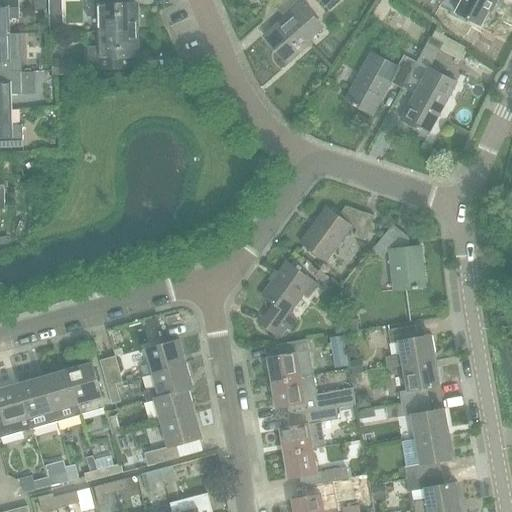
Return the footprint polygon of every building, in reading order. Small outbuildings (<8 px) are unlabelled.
[(17,0),(0,0),(0,33),(7,33),(6,18),(18,18),(17,0)] [(99,31),(135,30),(135,4),(119,5),(119,0),(86,0),(87,15),(98,15),(99,31)] [(301,4),(305,0),(286,0),(276,9),(284,18),(263,37),(287,64),(302,51),(300,47),(322,28),(301,4)] [(461,0),(455,12),(480,25),(493,1),(496,2),(497,0),(461,0)] [(62,20),(49,20),(49,30),(62,30),(62,20)] [(135,30),(99,31),(99,46),(88,46),(89,70),(121,69),(121,56),(136,56),(135,30)] [(0,71),(19,71),(19,48),(7,48),(7,33),(0,33),(0,71)] [(430,36),(416,63),(409,77),(403,87),(414,93),(400,119),(427,134),(455,83),(429,69),(436,57),(435,57),(443,43),(430,36)] [(371,54),(345,100),(372,116),(390,83),(402,89),(403,87),(409,77),(416,63),(415,63),(403,57),(397,68),(371,54)] [(72,58),(53,58),(53,74),(55,74),(72,75),(72,58)] [(47,59),(39,60),(39,70),(47,70),(47,59)] [(0,109),(9,110),(8,94),(20,94),(19,71),(0,71),(0,109)] [(9,110),(0,109),(0,147),(21,147),(21,124),(9,124),(9,110)] [(365,238),(372,215),(345,206),(337,217),(325,208),(300,242),(325,261),(350,227),(356,228),(354,235),(365,238)] [(409,246),(409,239),(408,237),(393,224),(370,250),(380,259),(388,249),(392,290),(424,287),(419,245),(409,246)] [(307,297),(316,285),(286,262),(262,294),(274,304),(260,322),(278,337),(286,327),(289,330),(296,320),(287,313),(302,294),(307,297)] [(306,262),(302,267),(313,275),(317,270),(306,262)] [(155,315),(146,318),(148,328),(158,325),(155,315)] [(339,319),(335,326),(336,333),(349,331),(347,317),(339,319)] [(403,366),(434,360),(433,353),(435,353),(432,335),(418,338),(416,325),(388,330),(391,342),(398,341),(401,353),(385,356),(387,368),(403,366)] [(341,334),(329,335),(334,365),(346,363),(341,334)] [(152,373),(185,364),(178,339),(145,348),(152,373)] [(271,383),(313,375),(307,339),(277,344),(279,355),(267,358),(271,383)] [(131,348),(137,369),(147,366),(141,345),(131,348)] [(107,385),(115,383),(122,381),(115,355),(99,360),(107,385)] [(363,360),(351,363),(353,375),(365,373),(363,360)] [(401,404),(429,399),(427,387),(440,385),(438,368),(435,368),(434,360),(403,366),(407,391),(399,392),(401,404)] [(104,407),(101,396),(92,362),(67,369),(80,414),(104,407)] [(156,387),(144,390),(147,399),(154,397),(159,396),(173,393),(188,389),(192,388),(185,364),(152,373),(156,387)] [(80,414),(67,369),(43,376),(57,421),(80,414)] [(335,408),(355,405),(352,387),(317,394),(313,375),(271,383),(276,407),(287,405),(289,416),(335,408)] [(33,428),(57,421),(43,376),(20,383),(29,416),(32,427),(33,428)] [(0,436),(32,427),(29,416),(20,383),(0,388),(0,407),(2,413),(0,413),(0,436)] [(115,383),(107,385),(112,403),(120,401),(115,383)] [(161,422),(195,413),(188,389),(159,396),(154,397),(161,422)] [(367,394),(355,396),(357,408),(369,405),(367,394)] [(415,439),(447,434),(446,427),(448,427),(445,409),(431,411),(429,399),(401,404),(403,416),(411,415),(415,439)] [(284,454),(313,449),(312,448),(323,446),(319,422),(337,419),(335,408),(289,416),(291,427),(279,429),(284,454)] [(373,410),(358,412),(359,419),(374,416),(373,410)] [(195,413),(161,422),(168,446),(144,452),(147,465),(179,457),(176,444),(201,437),(195,413)] [(113,435),(121,433),(116,415),(107,417),(113,435)] [(155,442),(163,440),(156,419),(148,422),(155,442)] [(410,434),(397,437),(403,462),(417,459),(410,434)] [(406,478),(442,472),(440,461),(453,459),(450,441),(449,442),(447,434),(415,439),(420,464),(404,467),(406,478)] [(313,449),(284,454),(288,478),(317,473),(313,449)] [(104,476),(122,472),(120,463),(102,468),(104,476)] [(163,479),(175,476),(172,465),(161,468),(163,479)] [(322,483),(347,479),(345,467),(320,472),(322,483)] [(86,481),(104,476),(102,468),(84,473),(86,481)] [(153,482),(163,479),(161,468),(141,474),(146,492),(155,490),(153,482)] [(54,484),(72,479),(70,471),(52,476),(54,484)] [(432,511),(460,507),(459,500),(460,500),(457,483),(444,485),(442,472),(406,478),(408,492),(424,489),(426,500),(413,502),(414,511),(432,511)] [(23,492),(54,484),(52,476),(33,480),(21,484),(23,492)] [(116,492),(127,489),(124,478),(113,481),(116,492)] [(104,495),(116,492),(113,481),(93,486),(98,506),(107,504),(104,495)] [(384,482),(370,485),(373,499),(387,497),(384,482)] [(68,505),(79,502),(92,498),(89,488),(76,491),(65,494),(68,505)] [(212,511),(210,505),(207,492),(170,502),(172,511),(212,511)] [(68,505),(65,494),(54,496),(53,493),(37,497),(42,511),(56,508),(68,505)] [(294,511),(323,511),(321,494),(292,499),(294,511)]
